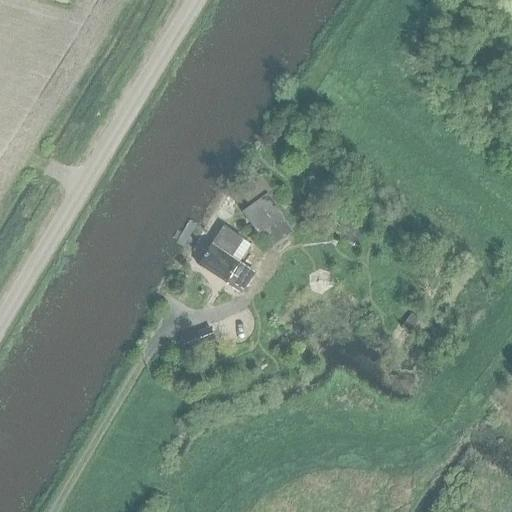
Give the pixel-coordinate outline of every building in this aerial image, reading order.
[(312,151),(302,147),(296,166),(306,170),(312,151)] [(235,193),(247,209),(268,194),(256,177),(235,193)] [(280,219),(265,200),(243,216),(257,236),(280,219)] [(332,232),(352,248),(364,232),(344,217),(332,232)] [(238,267),(229,261),(243,240),(222,227),(196,267),(239,296),(255,274),(240,263),(238,267)] [(410,316),(401,328),(409,334),(418,323),(410,316)] [(214,341),(209,329),(179,340),(184,353),(214,341)]
